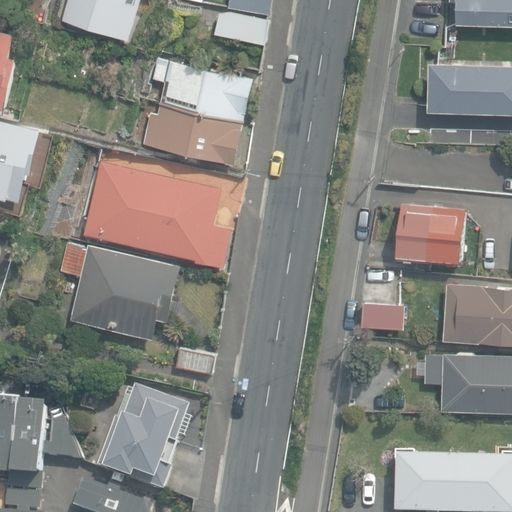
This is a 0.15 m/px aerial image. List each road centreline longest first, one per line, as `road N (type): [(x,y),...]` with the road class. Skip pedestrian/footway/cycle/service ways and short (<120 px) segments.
road 1 (residential): [(310,511),(389,0)]
road 2 (residential): [(328,0),(250,511)]
